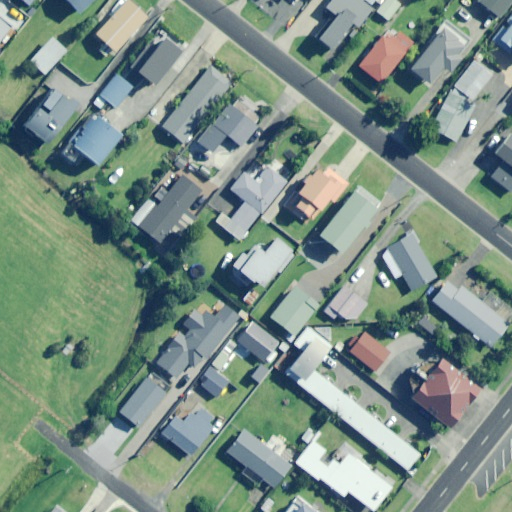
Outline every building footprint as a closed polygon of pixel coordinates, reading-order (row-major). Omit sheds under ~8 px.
[(9,35),(13,31),(10,29),(17,20),(8,13),(11,9),(0,0),(0,41),(7,33),(9,35)] [(64,0),(78,13),(91,0),(64,0)] [(114,52),(147,17),(128,0),(119,0),(103,18),(106,21),(94,34),(114,52)] [(361,1),(361,0),(332,0),(325,9),(334,16),(316,39),(329,49),(350,23),(356,28),(371,9),(361,1)] [(388,20),(400,5),(392,0),(385,0),(376,11),(388,20)] [(499,17),(511,1),(511,0),(479,0),(499,17)] [(511,15),(494,38),(511,52),(511,15)] [(456,56),(469,39),(444,21),(409,69),(429,84),(441,67),(449,73),(460,58),(456,56)] [(44,74),(66,51),(45,32),(31,47),(37,52),(29,61),(44,74)] [(381,83),(412,42),(399,32),(392,41),(383,34),(359,67),(381,83)] [(153,49),(147,45),(123,77),(137,87),(144,77),(155,86),(181,51),(162,37),(153,49)] [(493,74),(475,60),(453,88),(466,98),(467,96),(473,99),(493,74)] [(183,143),(231,83),(211,66),(162,126),(183,143)] [(116,75),(92,104),(99,109),(96,114),(101,118),(111,106),(114,109),(132,87),(116,75)] [(46,143),(75,105),(53,88),(24,127),(46,143)] [(465,99),(466,98),(453,88),(451,88),(425,128),(455,143),(475,104),(465,99)] [(240,147),(257,126),(228,103),(211,124),(240,147)] [(120,135),(92,112),(60,152),(71,162),(79,152),(96,165),(120,135)] [(491,175),(511,192),(511,191),(511,136),(510,134),(494,153),(503,160),(491,175)] [(261,214),(286,181),(267,166),(254,182),(243,173),(230,191),(240,199),(227,216),(222,212),(215,221),(238,240),(259,213),(261,214)] [(319,211),(339,186),(318,169),(286,207),(302,220),(313,206),(319,211)] [(170,229),(180,238),(196,218),(186,209),(201,190),(178,172),(136,224),(159,243),(170,229)] [(365,230),(370,224),(366,221),(375,209),(351,191),(317,235),(341,253),(361,227),(365,230)] [(411,291),(436,276),(411,234),(386,248),(411,291)] [(266,248),(263,246),(259,251),(253,247),(231,274),(246,287),(252,279),(261,287),(290,251),(274,239),(266,248)] [(460,286),(458,289),(447,281),(431,301),(490,348),(511,319),(511,310),(489,292),(481,303),(460,286)] [(293,336),(318,305),(293,286),(268,317),(293,336)] [(355,319),(367,304),(343,286),(324,311),(334,318),(338,313),(345,319),(355,319)] [(250,305),(258,295),(250,289),(243,299),(250,305)] [(207,359),(240,317),(223,304),(213,318),(198,306),(182,326),(188,331),(184,336),(178,331),(153,362),(176,380),(189,363),(195,368),(204,357),(207,359)] [(431,335),(437,328),(423,316),(417,323),(431,335)] [(231,345),(248,358),(251,353),(263,362),(278,343),(250,321),(231,345)] [(301,382),(330,346),(306,327),(293,343),(302,351),(286,370),(301,382)] [(375,371),(389,352),(364,332),(349,351),(375,371)] [(219,370),(230,357),(221,350),(211,364),(219,370)] [(449,428),(478,390),(440,360),(411,398),(449,428)] [(209,366),(202,375),(206,379),(200,386),(216,398),(229,381),(209,366)] [(407,470),(419,455),(315,373),(303,388),(407,470)] [(138,427),(165,394),(145,378),(119,411),(138,427)] [(207,422),(212,417),(200,407),(193,417),(188,413),(181,421),(175,416),(161,433),(189,456),(213,427),(207,422)] [(112,435),(123,444),(133,431),(122,422),(112,435)] [(273,488),(290,465),(242,431),(226,453),(245,467),(241,473),(257,485),(262,479),(273,488)] [(372,511),(391,486),(345,452),(338,462),(333,459),(327,467),(318,460),(325,451),(312,441),(295,463),(341,497),(346,491),(372,511)] [(315,511),(299,499),(287,511),(315,511)]
